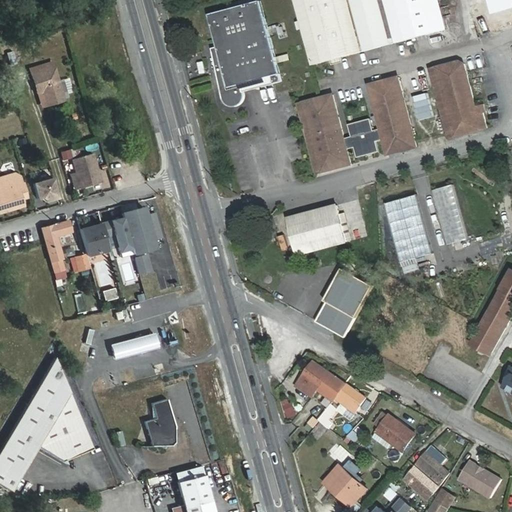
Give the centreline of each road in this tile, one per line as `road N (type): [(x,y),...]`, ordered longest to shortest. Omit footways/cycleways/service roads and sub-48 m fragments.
road 1 (residential): [(511,449),(247,301),(223,306)]
road 2 (primary): [(281,511),(223,306)]
road 3 (residential): [(187,177),(0,230)]
road 4 (primary): [(187,177),(138,0)]
road 5 (primary): [(223,306),(187,177)]
